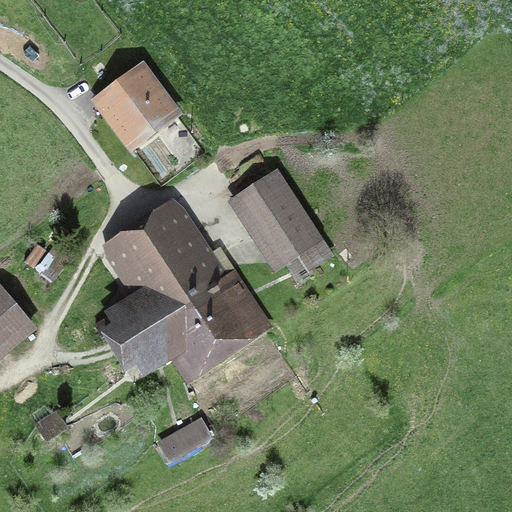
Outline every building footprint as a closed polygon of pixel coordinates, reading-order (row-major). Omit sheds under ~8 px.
[(142,69),(98,102),(130,146),(175,113),(142,69)] [(283,262),(316,240),(275,177),(241,199),(283,262)] [(96,326),(104,339),(119,329),(144,368),(169,353),(181,372),(260,321),(224,267),(211,275),(167,210),(114,245),(147,294),(96,326)] [(0,292),(0,354),(31,329),(0,292)] [(36,427),(43,440),(65,426),(56,413),(36,427)] [(187,452),(209,439),(200,424),(161,446),(168,457),(185,448),(187,452)]
